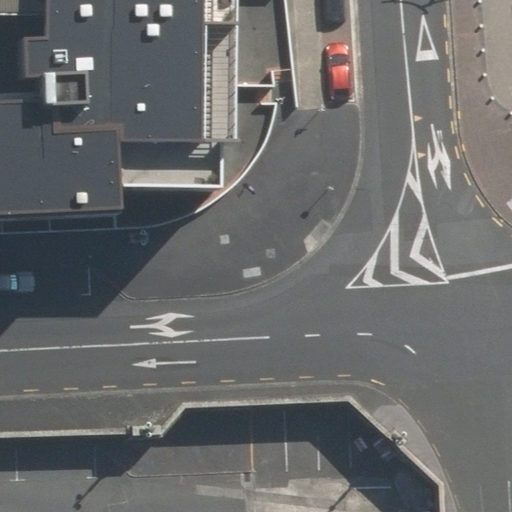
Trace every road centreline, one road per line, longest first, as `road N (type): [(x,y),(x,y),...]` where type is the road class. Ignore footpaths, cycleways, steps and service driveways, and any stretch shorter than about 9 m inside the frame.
road 1 (residential): [(417,339),(0,346)]
road 2 (residential): [(417,339),(402,0)]
road 3 (residential): [(417,339),(488,397),(511,443)]
